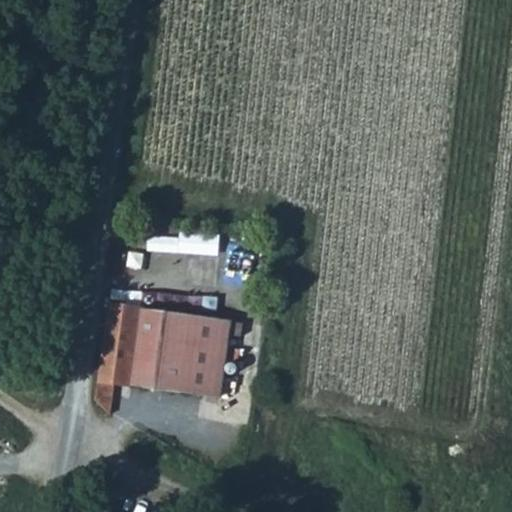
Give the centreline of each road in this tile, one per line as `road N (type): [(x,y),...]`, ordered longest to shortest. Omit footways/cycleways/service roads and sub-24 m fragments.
road 1 (unclassified): [(58,511),(132,0)]
road 2 (track): [(68,464),(186,511)]
